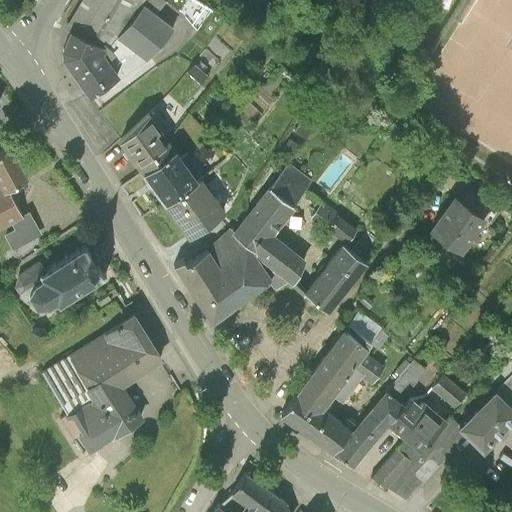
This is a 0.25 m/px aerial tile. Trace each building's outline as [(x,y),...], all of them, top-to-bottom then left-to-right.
[(82,0),(67,27),(60,46),(60,56),(89,95),(118,74),(107,58),(114,52),(110,47),(120,35),(144,4),(146,0),(82,0)] [(165,2),(161,0),(146,0),(144,4),(156,14),(165,2)] [(156,14),(144,4),(120,35),(148,57),(172,26),(156,14)] [(151,119),(121,140),(144,172),(174,150),(151,119)] [(0,182),(4,191),(8,189),(28,179),(11,146),(0,151),(0,182)] [(174,150),(144,172),(166,203),(198,181),(176,149),(174,150)] [(288,164),(269,188),(292,206),(311,180),(288,164)] [(198,181),(166,203),(189,236),(225,211),(201,178),(198,181)] [(23,217),(8,189),(4,191),(0,182),(0,228),(13,222),(23,217)] [(292,206),(269,188),(234,231),(230,228),(210,250),(185,266),(183,262),(175,266),(213,320),(268,282),(275,287),(289,278),(297,286),(305,292),(310,286),(298,275),(305,260),(272,234),(294,208),(292,206)] [(456,199),(433,233),(463,253),(486,220),(456,199)] [(323,204),(312,218),(346,243),(356,229),(323,204)] [(29,213),(23,217),(13,222),(17,229),(4,235),(12,251),(41,236),(29,213)] [(310,286),(305,292),(327,310),(365,264),(342,245),(310,286)] [(58,301),(60,304),(105,276),(86,246),(45,272),(41,274),(44,279),(35,284),(30,296),(31,298),(37,306),(50,306),(58,301)] [(41,274),(45,272),(40,263),(19,275),(16,286),(25,302),(31,298),(30,296),(35,284),(44,279),(41,274)] [(357,310),(346,326),(369,342),(377,347),(386,335),(379,330),(381,326),(357,310)] [(161,362),(132,314),(42,370),(69,414),(65,416),(87,450),(140,417),(130,402),(121,387),(161,362)] [(369,342),(346,326),(331,348),(298,395),(283,416),(333,450),(350,425),(324,408),(334,394),(344,402),(362,376),(374,383),(385,367),(362,352),(369,342)] [(413,357),(387,389),(395,395),(407,380),(413,385),(426,368),(413,357)] [(511,368),(493,388),(511,406),(511,368)] [(443,373),(431,386),(453,405),(464,392),(443,373)] [(511,406),(493,388),(458,425),(467,433),(482,447),(511,417),(511,406)] [(387,389),(336,450),(354,465),(387,423),(404,404),(395,395),(387,389)] [(404,404),(387,423),(404,438),(418,451),(446,420),(423,400),(420,404),(411,396),(404,404)] [(404,438),(396,447),(411,459),(388,487),(406,498),(407,499),(467,433),(458,425),(450,416),(446,420),(418,451),(404,438)] [(396,447),(373,474),(388,487),(411,459),(396,447)] [(218,503),(212,511),(251,511),(255,506),(263,511),(277,511),(286,502),(246,473),(231,495),(218,503)] [(289,511),(286,502),(277,511),(289,511)]
